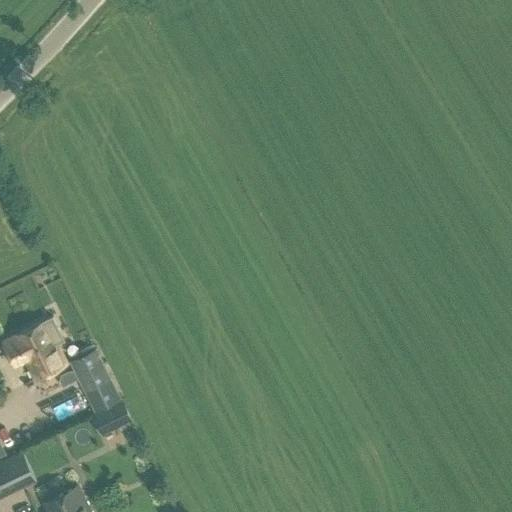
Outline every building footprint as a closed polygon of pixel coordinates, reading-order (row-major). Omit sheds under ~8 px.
[(52,316),(2,340),(15,367),(26,361),(34,378),(68,362),(59,342),(63,340),(52,316)] [(98,346),(72,359),(86,388),(112,376),(98,346)] [(80,377),(75,366),(72,368),(71,367),(63,371),(61,378),(64,385),(80,377)] [(107,406),(116,425),(132,418),(122,398),(107,406)] [(5,454),(0,456),(0,494),(30,480),(15,450),(5,454)] [(85,511),(74,487),(44,502),(48,511),(85,511)]
